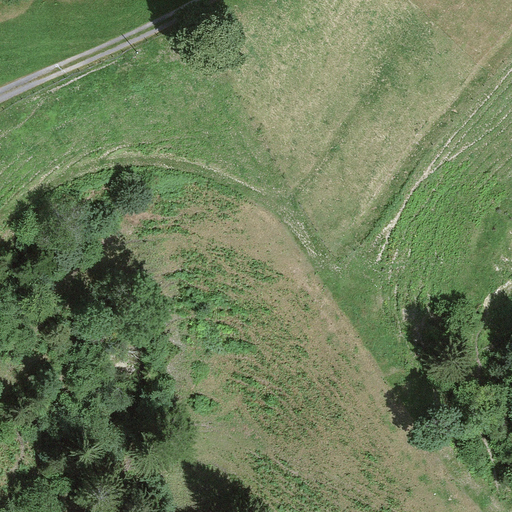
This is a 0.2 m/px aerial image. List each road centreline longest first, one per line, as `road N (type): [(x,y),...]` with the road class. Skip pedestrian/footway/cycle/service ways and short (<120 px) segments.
road 1 (track): [(332,247),(378,208),(421,144),(511,41)]
road 2 (track): [(208,0),(0,99)]
